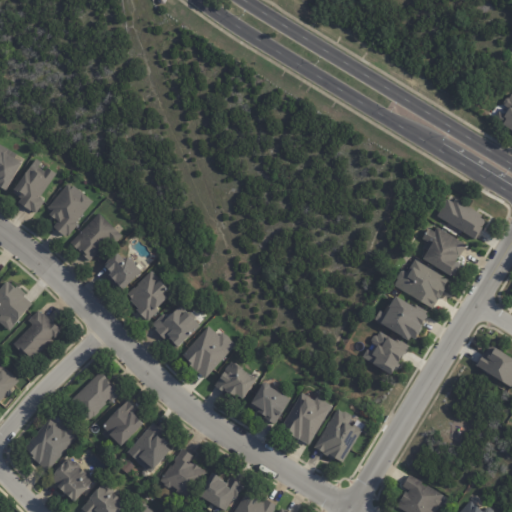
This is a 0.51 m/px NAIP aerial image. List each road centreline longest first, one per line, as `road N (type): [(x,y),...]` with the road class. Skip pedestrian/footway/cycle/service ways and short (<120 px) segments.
road 1 (residential): [(511,246),(349,511),(46,269),(205,420),(350,511)]
road 2 (secondary): [(207,0),(511,196)]
road 3 (secondary): [(511,163),(256,0)]
road 4 (residential): [(104,329),(0,440)]
